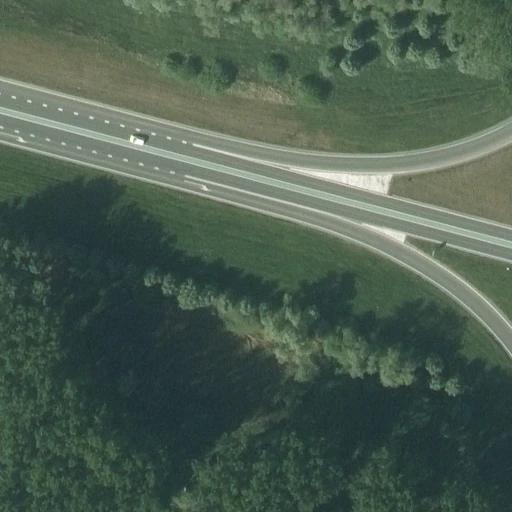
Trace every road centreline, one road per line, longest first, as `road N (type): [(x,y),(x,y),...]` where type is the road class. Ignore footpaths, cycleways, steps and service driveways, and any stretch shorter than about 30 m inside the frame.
road 1 (trunk): [(181,160),(400,254),(469,300),(511,345)]
road 2 (trunk): [(511,247),(181,160)]
road 3 (trunk): [(511,131),(425,162),(181,160)]
road 4 (trunk): [(0,111),(181,160)]
